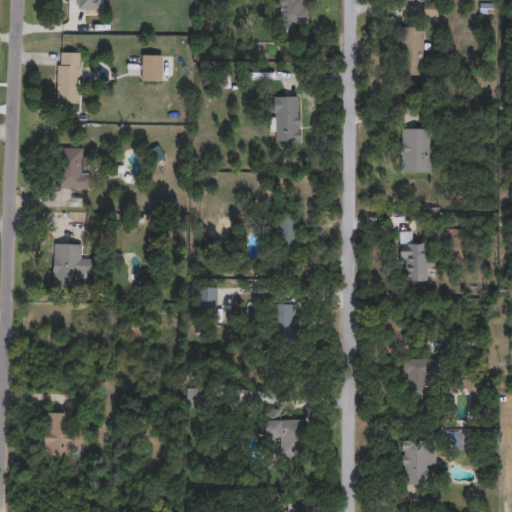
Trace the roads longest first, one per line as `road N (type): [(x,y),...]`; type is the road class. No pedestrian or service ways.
road 1 (residential): [(18,0),(2,511)]
road 2 (residential): [(351,511),(351,0)]
